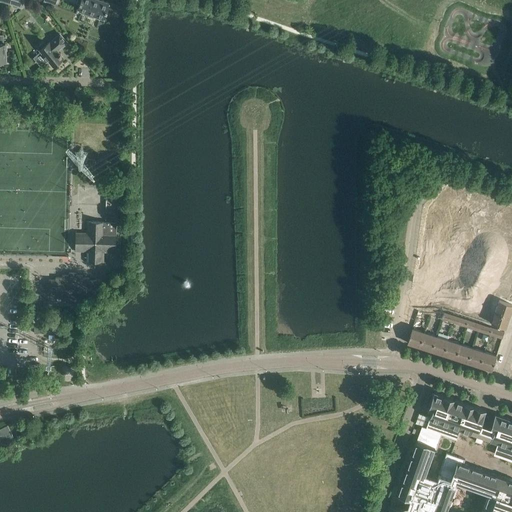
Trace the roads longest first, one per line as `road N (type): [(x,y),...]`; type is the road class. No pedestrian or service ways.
road 1 (unclassified): [(394,363),(418,202),(446,173),(511,195)]
road 2 (residential): [(0,410),(234,365),(251,374)]
road 3 (residential): [(425,367),(377,511)]
road 4 (unclassified): [(251,374),(307,360),(394,363)]
road 5 (residential): [(133,84),(0,79)]
